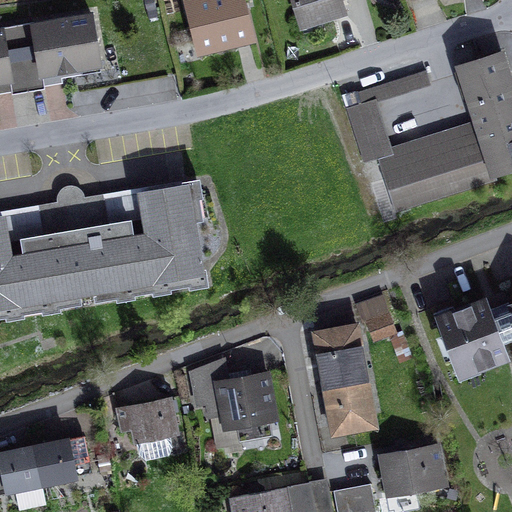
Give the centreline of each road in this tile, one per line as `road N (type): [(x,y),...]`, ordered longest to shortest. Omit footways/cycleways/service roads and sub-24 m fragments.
road 1 (residential): [(0,143),(257,96),(511,16)]
road 2 (residential): [(287,318),(0,427)]
road 3 (residential): [(511,230),(287,318)]
road 4 (residential): [(315,469),(287,318)]
